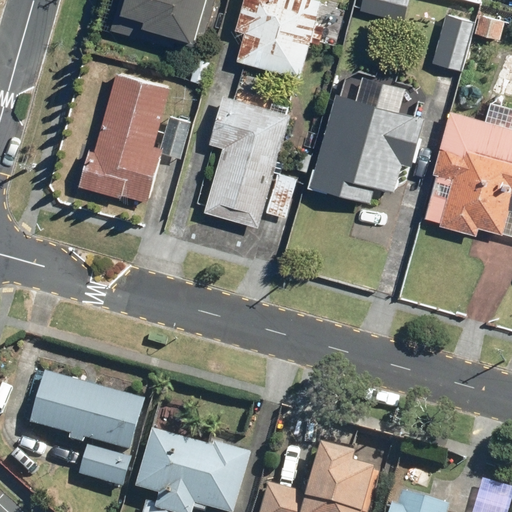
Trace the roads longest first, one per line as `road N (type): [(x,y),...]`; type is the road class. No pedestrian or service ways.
road 1 (residential): [(511,396),(0,250)]
road 2 (residential): [(0,121),(34,0)]
